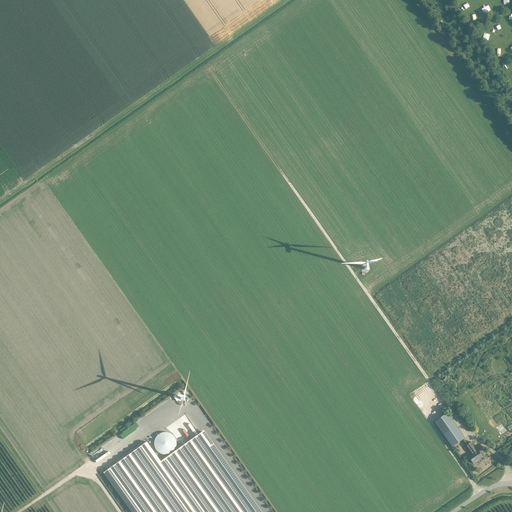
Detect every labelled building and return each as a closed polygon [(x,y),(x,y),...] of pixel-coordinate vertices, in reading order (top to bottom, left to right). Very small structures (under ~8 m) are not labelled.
[(487,41),(489,34),(483,32),(481,39),(487,41)] [(464,438),(447,413),(434,422),(452,447),(464,438)] [(147,442),(135,450),(121,461),(105,472),(133,511),(259,511),(202,432),(200,434),(184,445),(161,462),(147,442)] [(168,432),(166,432),(165,432),(164,432),(162,432),(161,433),(159,433),(158,434),(157,435),(155,437),(155,438),(154,439),(154,440),(153,442),(153,445),(154,447),(154,448),(155,450),(157,452),(159,453),(161,454),(163,455),(166,455),(169,454),(171,453),(173,452),(174,450),(176,447),(176,445),(176,442),(176,440),(175,438),(174,436),(172,434),(170,433),(168,432)] [(471,442),(466,446),(471,454),(468,457),(473,464),(482,457),(477,450),(471,442)] [(44,483),(47,489),(52,486),(48,480),(44,483)]
